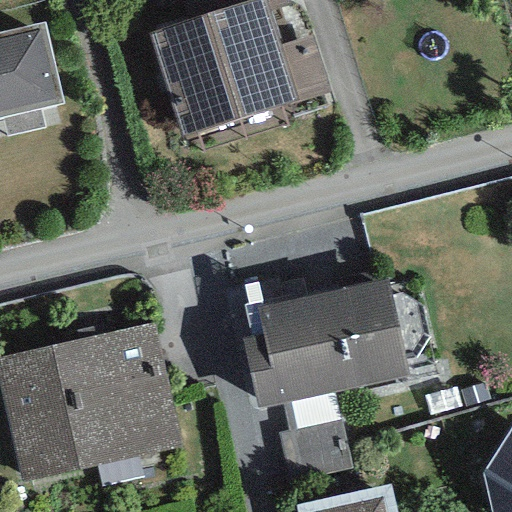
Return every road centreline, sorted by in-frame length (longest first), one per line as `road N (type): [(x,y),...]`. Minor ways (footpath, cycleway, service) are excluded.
road 1 (residential): [(511,147),(150,243)]
road 2 (residential): [(64,0),(150,243)]
road 3 (residential): [(150,243),(0,280)]
